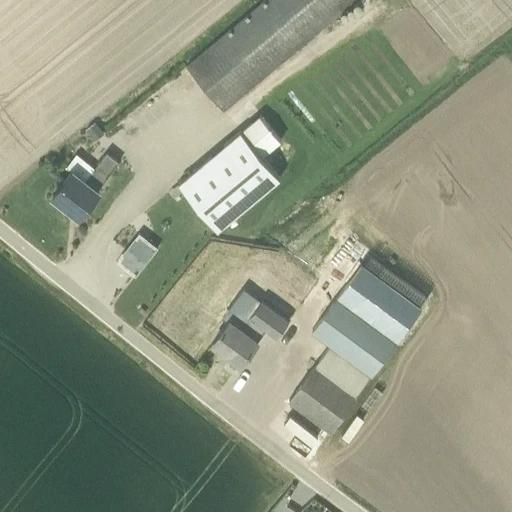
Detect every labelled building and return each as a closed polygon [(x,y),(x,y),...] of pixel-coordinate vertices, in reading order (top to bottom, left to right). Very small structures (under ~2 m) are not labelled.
[(264,0),(186,66),(223,110),(353,0),(264,0)] [(280,178),(241,130),(179,183),(218,230),(280,178)] [(107,152),(98,164),(85,180),(73,170),(53,195),(80,216),(99,192),(97,190),(120,162),(107,152)] [(144,266),(158,247),(139,232),(125,251),(144,266)] [(331,343),(314,366),(356,397),(373,373),(396,341),(337,297),(313,329),(331,343)] [(266,329),(277,337),(289,321),(262,300),(250,316),(251,317),(242,329),(230,320),(213,342),(241,364),(258,341),(257,340),(266,329)] [(314,366),(289,400),(332,431),(356,397),(314,366)]
